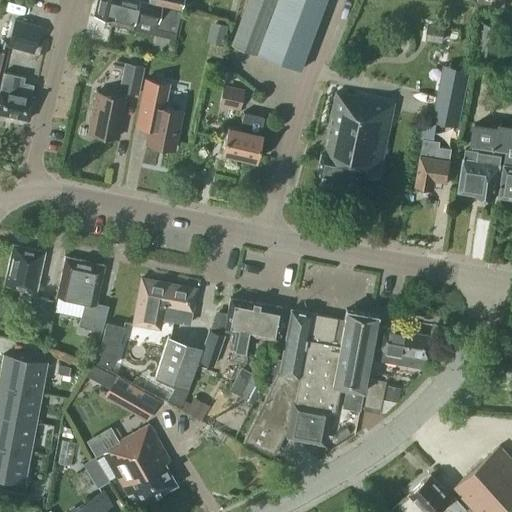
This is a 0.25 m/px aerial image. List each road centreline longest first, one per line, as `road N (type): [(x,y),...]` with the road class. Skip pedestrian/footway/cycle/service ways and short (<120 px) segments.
road 1 (residential): [(483,278),(472,342),(434,397),(371,451),(264,511)]
road 2 (residential): [(266,237),(300,101),(338,0)]
road 3 (secondary): [(266,237),(32,189)]
road 4 (secondary): [(483,278),(266,237)]
road 5 (residential): [(32,189),(77,0)]
